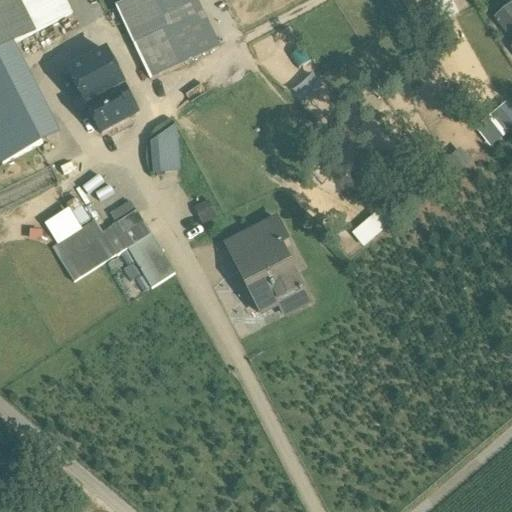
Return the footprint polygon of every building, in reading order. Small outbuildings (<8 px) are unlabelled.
[(66,0),(0,0),(0,51),(15,44),(73,15),(66,0)] [(202,13),(195,0),(129,0),(116,6),(135,45),(202,13)] [(511,5),(495,19),(511,40),(511,5)] [(219,48),(202,13),(135,45),(151,81),(219,48)] [(62,136),(15,44),(0,51),(0,161),(3,166),(62,136)] [(109,54),(70,74),(102,135),(131,120),(126,111),(135,106),(109,54)] [(299,90),(311,102),(329,85),(317,73),(299,90)] [(157,173),(186,171),(184,131),(155,133),(157,173)] [(219,219),(215,203),(200,207),(204,223),(219,219)] [(136,214),(117,226),(125,238),(144,227),(136,214)] [(276,220),(252,233),(264,257),(275,251),(276,252),(281,249),(289,245),(276,220)] [(95,223),(52,251),(74,284),(116,257),(110,247),(95,223)] [(125,238),(110,247),(116,257),(117,258),(128,251),(151,291),(174,277),(144,227),(125,238)] [(252,233),(224,247),(236,271),(264,257),(252,233)] [(281,249),(276,252),(275,251),(264,257),(236,271),(259,315),(279,305),(304,292),(281,249)] [(304,292),(279,305),(285,318),(310,305),(304,292)]
